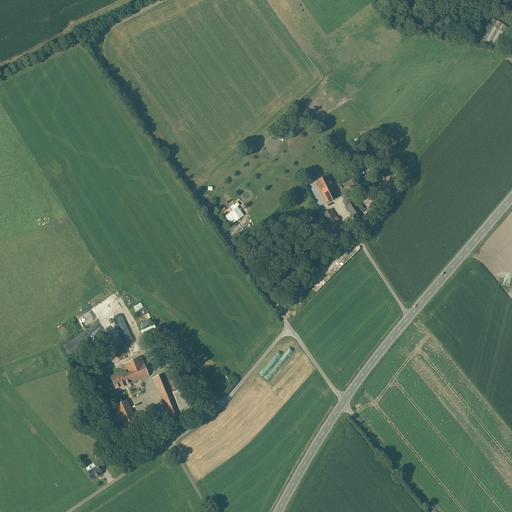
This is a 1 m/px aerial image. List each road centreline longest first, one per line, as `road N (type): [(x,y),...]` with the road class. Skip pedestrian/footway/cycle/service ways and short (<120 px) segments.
road 1 (unclassified): [(289,327),(98,56),(102,33),(162,0)]
road 2 (unclassified): [(66,511),(226,401),(289,327)]
road 3 (secondary): [(511,196),(343,401)]
road 4 (unclassified): [(433,511),(343,401)]
road 5 (secondary): [(343,401),(277,511)]
